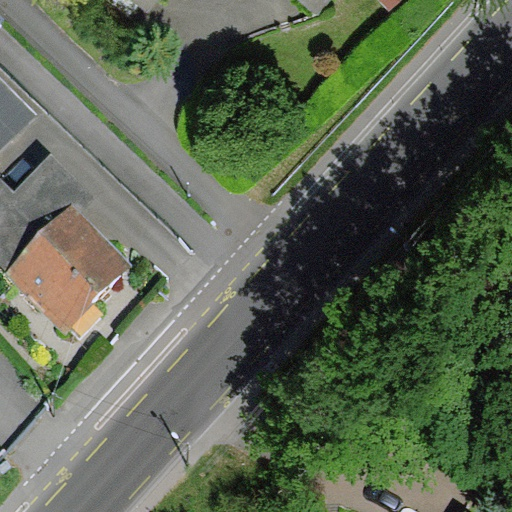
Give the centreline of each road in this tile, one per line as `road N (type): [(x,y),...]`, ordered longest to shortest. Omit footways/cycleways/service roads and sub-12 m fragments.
road 1 (primary): [(98,494),(511,41)]
road 2 (residential): [(98,494),(0,394)]
